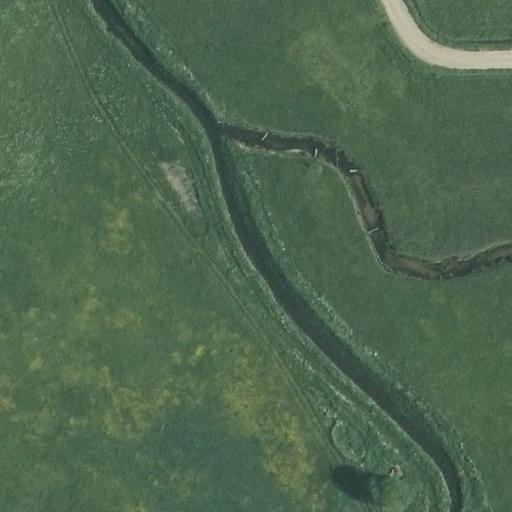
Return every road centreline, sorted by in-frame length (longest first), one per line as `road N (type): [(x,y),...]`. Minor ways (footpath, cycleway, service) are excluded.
road 1 (track): [(426,511),(418,475),(246,279),(179,130),(76,0)]
road 2 (unclassified): [(511,63),(465,63),(424,47),(390,0)]
